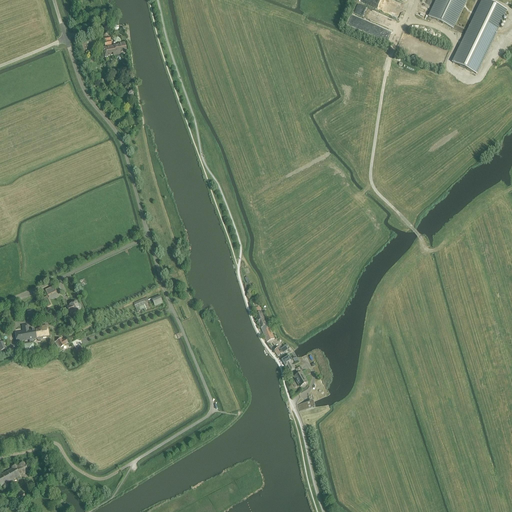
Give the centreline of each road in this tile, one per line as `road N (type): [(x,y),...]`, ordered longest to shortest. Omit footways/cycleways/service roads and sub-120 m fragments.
road 1 (unclassified): [(134,462),(208,417),(212,401),(162,283),(122,143),(85,94),(55,0)]
road 2 (track): [(511,189),(435,250),(425,250),(376,192),(371,177),(388,65),(414,0)]
road 3 (track): [(0,460),(56,447),(96,480),(134,462)]
road 4 (track): [(240,255),(298,361)]
